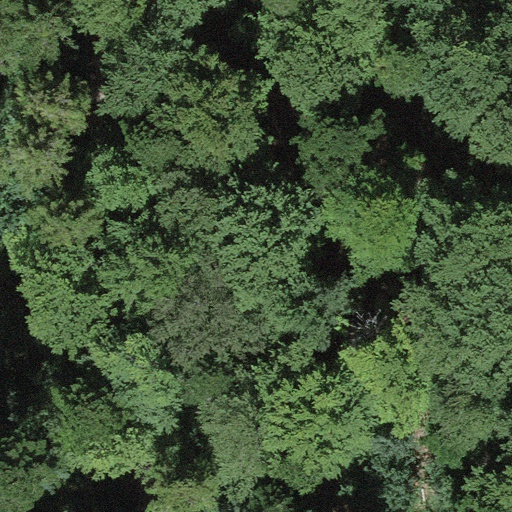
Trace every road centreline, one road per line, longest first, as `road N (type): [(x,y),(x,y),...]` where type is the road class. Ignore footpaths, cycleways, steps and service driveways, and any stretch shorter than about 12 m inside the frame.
road 1 (track): [(469,0),(426,511)]
road 2 (track): [(147,511),(106,0)]
